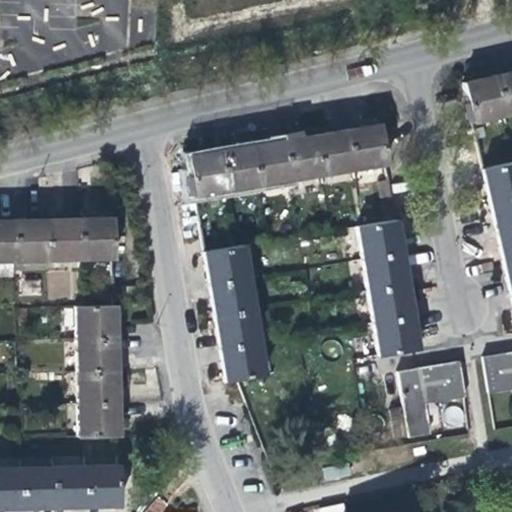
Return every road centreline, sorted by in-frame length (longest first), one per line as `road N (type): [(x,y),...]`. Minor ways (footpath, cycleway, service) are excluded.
road 1 (residential): [(142,130),(186,401),(227,511)]
road 2 (residential): [(142,130),(416,59)]
road 3 (residential): [(416,59),(461,318)]
road 4 (residential): [(0,167),(142,130)]
